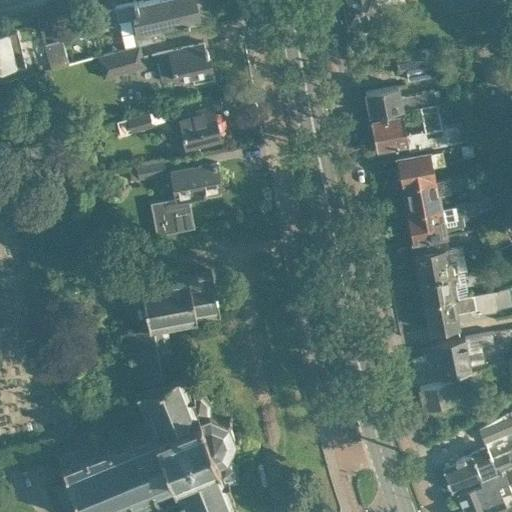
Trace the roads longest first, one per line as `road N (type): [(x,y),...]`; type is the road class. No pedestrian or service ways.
road 1 (residential): [(430,511),(396,407),(317,0)]
road 2 (residential): [(256,0),(341,451),(379,451)]
road 3 (tertiary): [(379,451),(288,0)]
